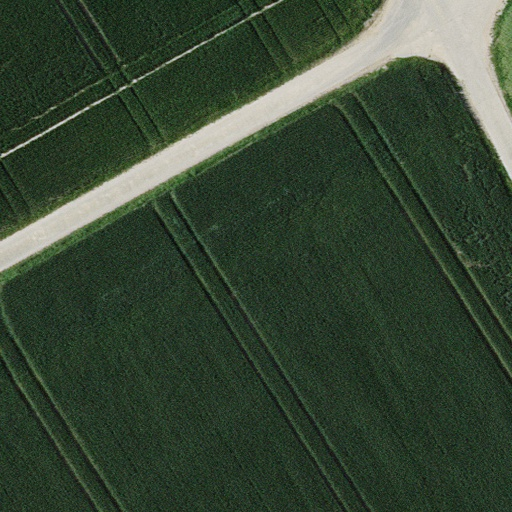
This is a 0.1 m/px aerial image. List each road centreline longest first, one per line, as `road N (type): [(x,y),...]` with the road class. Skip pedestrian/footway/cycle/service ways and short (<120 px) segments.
road 1 (track): [(461,0),(0,258)]
road 2 (track): [(430,0),(511,163)]
